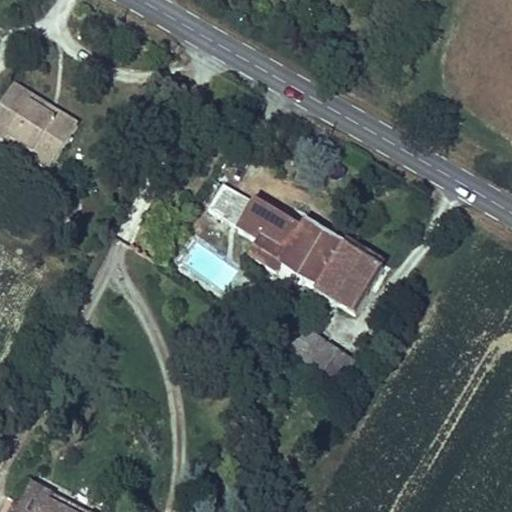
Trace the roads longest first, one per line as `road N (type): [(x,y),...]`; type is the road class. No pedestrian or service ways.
road 1 (tertiary): [(143,0),(511,213)]
road 2 (unknown): [(194,29),(181,78),(104,219)]
